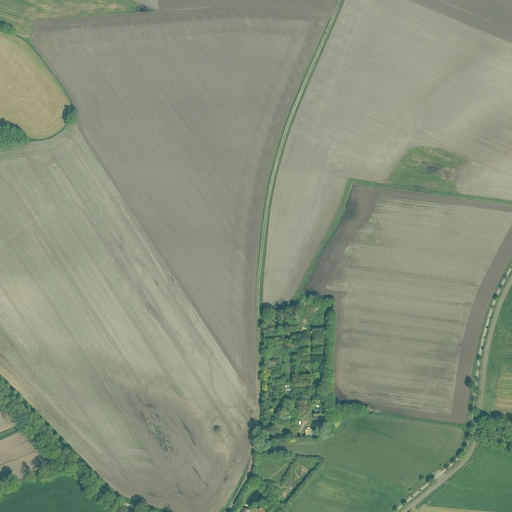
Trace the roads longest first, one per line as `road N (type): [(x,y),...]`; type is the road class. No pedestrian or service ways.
road 1 (track): [(225,511),(248,471),(255,436),(268,200),(341,0)]
road 2 (unclassified): [(404,511),(473,445),(486,351),(511,278)]
road 3 (tertiary): [(127,511),(0,394)]
